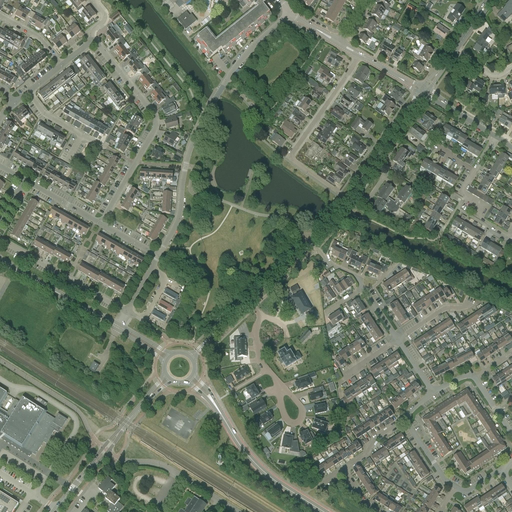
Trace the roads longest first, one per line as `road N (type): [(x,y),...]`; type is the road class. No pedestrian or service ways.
road 1 (residential): [(158,255),(180,211),(191,141),(208,107),(243,55),(290,10)]
road 2 (residential): [(101,223),(155,129),(153,113),(94,39)]
road 3 (residential): [(349,201),(292,154),(362,54)]
road 4 (tertiary): [(323,511),(258,466),(191,379)]
road 5 (unclassified): [(238,511),(162,464),(105,448)]
road 6 (residential): [(126,311),(0,238)]
road 7 (tertiary): [(248,302),(349,201)]
road 8 (unclassified): [(105,448),(77,410),(0,360)]
road 9 (tertiary): [(118,327),(0,260)]
road 10 (tertiary): [(349,201),(424,91)]
